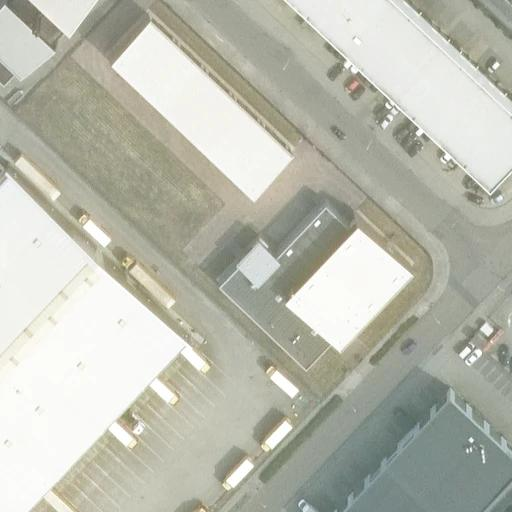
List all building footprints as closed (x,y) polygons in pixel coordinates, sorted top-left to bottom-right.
[(66,31),(90,0),(0,0),(0,77),(3,80),(18,65),(23,70),(59,38),(58,37),(54,41),(52,38),(65,24),(68,26),(64,30),(66,31)] [(511,98),(408,0),(302,0),(312,9),(490,177),(511,153),(511,98)] [(511,0),(495,0),(511,16),(511,0)] [(141,79),(177,41),(148,14),(112,52),(141,79)] [(169,106),(205,68),(177,41),(141,79),(169,106)] [(197,133),(233,95),(205,68),(169,106),(197,133)] [(226,159),(261,122),(233,95),(197,133),(226,159)] [(254,187),(290,149),(261,122),(226,159),(254,187)] [(0,511),(15,511),(187,332),(11,166),(0,177),(0,511)] [(260,239),(220,281),(306,363),(332,335),(338,340),(409,265),(357,216),(349,224),(325,202),(276,253),(260,239)] [(487,342),(476,332),(470,339),(481,349),(487,342)] [(469,511),(511,467),(511,447),(449,388),(332,511),(469,511)]
